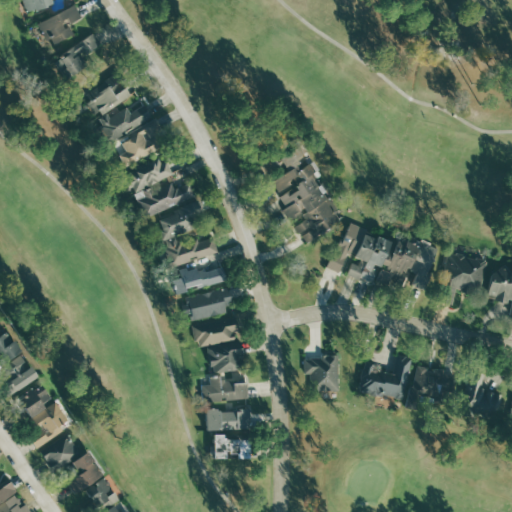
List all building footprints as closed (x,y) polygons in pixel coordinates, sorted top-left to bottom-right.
[(23,0),(27,12),(55,4),(53,0),(23,0)] [(83,18),(77,5),(41,21),(51,45),(75,35),(70,23),(83,18)] [(107,144),(152,117),(145,105),(132,113),(126,103),(133,99),(118,73),(84,94),(102,122),(96,126),(107,144)] [(121,155),(126,166),(160,149),(154,136),(163,131),(158,120),(121,138),(128,151),(121,155)] [(290,170),(298,165),(297,165),(308,158),(300,146),(281,157),(290,170)] [(174,175),(168,158),(125,174),(131,192),(174,175)] [(309,243),(344,219),(308,165),(298,172),(295,167),(273,182),(289,207),(284,210),(291,220),(304,211),(309,218),(297,226),(309,243)] [(196,198),(191,183),(176,189),(173,182),(138,194),(146,216),(196,198)] [(219,253),(215,237),(200,241),(198,234),(199,234),(194,218),(204,215),(200,203),(160,215),(165,230),(162,231),(172,266),(219,253)] [(393,241),(349,223),(331,268),(342,272),(349,253),(363,258),(360,265),(354,263),(349,274),(373,283),(379,267),(382,268),(393,241)] [(439,248),(420,242),(419,244),(399,238),(394,254),(388,253),(384,266),(383,266),(379,279),(405,286),(410,269),(418,271),(414,284),(428,288),(439,248)] [(444,302),(456,303),(457,287),(485,289),(487,257),(447,254),(444,302)] [(227,281),(224,268),(209,271),(207,265),(182,270),(183,277),(176,279),(179,294),(187,292),(187,290),(227,281)] [(511,269),(495,267),(489,299),(511,303),(511,306),(510,315),(511,315),(511,269)] [(189,319),(235,311),(230,288),(185,296),(189,319)] [(194,324),(197,346),(235,341),(234,332),(239,332),(237,319),(194,324)] [(6,346),(1,338),(0,338),(0,365),(24,351),(17,340),(6,346)] [(242,342),(210,345),(213,373),(245,370),(242,342)] [(12,379),(31,367),(22,354),(4,366),(12,379)] [(365,390),(405,399),(415,357),(399,354),(394,373),(370,368),(365,390)] [(306,374),(312,374),(312,390),(340,391),(340,357),(306,356),(306,374)] [(412,375),(410,393),(452,398),(455,373),(428,370),(428,366),(418,365),(417,375),(412,375)] [(13,393),(40,376),(34,367),(7,384),(13,393)] [(500,414),(500,392),(484,392),(484,376),(467,376),(466,413),(500,414)] [(248,399),(248,381),(227,382),(227,377),(211,377),(211,384),(203,385),(203,398),(213,397),(213,400),(248,399)] [(46,409),(43,404),(52,398),(43,384),(20,398),(31,417),(46,409)] [(66,430),(62,425),(70,420),(58,402),(33,417),(43,433),(33,439),(38,447),(66,430)] [(207,410),(208,430),(252,429),(251,409),(207,410)] [(100,511),(117,501),(71,431),(38,453),(52,473),(69,462),(77,474),(65,482),(74,495),(81,490),(89,503),(81,508),(83,511),(100,511)] [(226,439),(226,434),(216,434),(216,458),(227,458),(227,454),(240,453),(240,459),(251,458),(250,439),(226,439)] [(27,511),(9,482),(0,487),(0,511),(27,511)]
